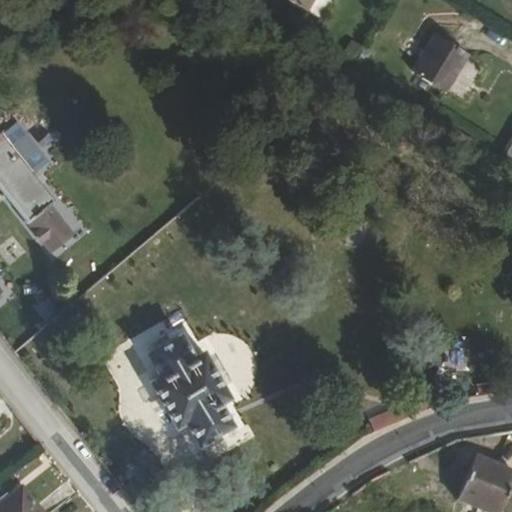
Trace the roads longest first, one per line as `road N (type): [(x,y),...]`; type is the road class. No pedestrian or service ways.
road 1 (primary): [(298,511),(377,457),(458,423),(511,412)]
road 2 (residential): [(115,511),(0,373)]
